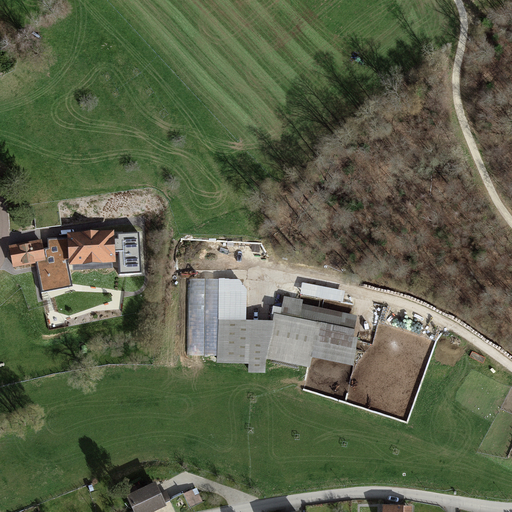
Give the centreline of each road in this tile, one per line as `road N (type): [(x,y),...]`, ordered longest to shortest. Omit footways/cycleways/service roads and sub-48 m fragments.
road 1 (track): [(511,365),(402,300),(264,274)]
road 2 (track): [(511,221),(495,200),(458,108),(459,0)]
road 3 (residential): [(237,511),(356,492),(452,502)]
